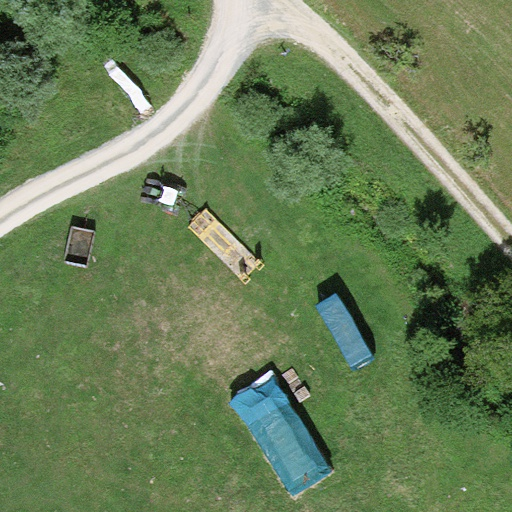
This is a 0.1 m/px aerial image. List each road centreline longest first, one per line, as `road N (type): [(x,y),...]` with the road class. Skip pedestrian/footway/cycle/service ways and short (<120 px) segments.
road 1 (track): [(0,214),(178,104),(262,0)]
road 2 (track): [(277,0),(511,249)]
